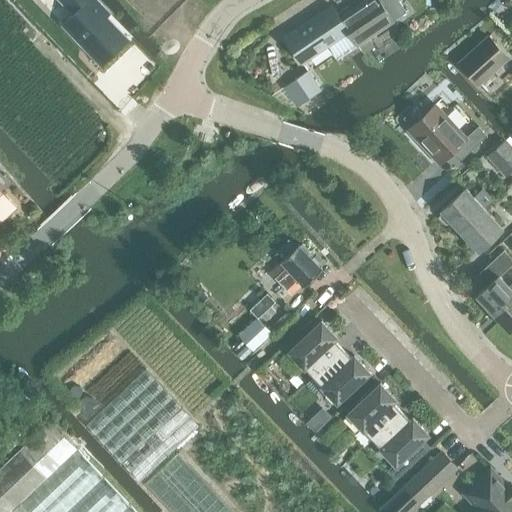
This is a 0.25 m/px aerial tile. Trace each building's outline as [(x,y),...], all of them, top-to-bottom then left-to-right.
[(99,0),(58,0),(71,13),(62,22),(101,64),(127,38),(106,17),(111,12),(99,0)] [(379,0),(365,0),(340,17),(348,30),(356,43),(392,19),(379,0)] [(302,61),(348,30),(340,17),(335,10),(312,26),(309,21),(286,36),(302,61)] [(478,83),(507,57),(488,35),(459,61),(478,83)] [(308,70),(284,86),(296,105),(321,89),(308,70)] [(466,134),(436,102),(407,128),(423,145),(426,141),(431,146),(429,148),(441,160),(456,146),(465,156),(487,134),(478,125),(466,134)] [(505,176),(511,169),(511,145),(504,138),(486,155),(505,176)] [(440,212),(439,216),(445,222),(449,222),(451,220),(459,229),(485,206),(494,198),(483,187),(475,195),(466,186),(441,209),(442,211),(440,212)] [(0,222),(16,207),(0,189),(0,222)] [(503,226),(485,206),(459,229),(478,249),(503,226)] [(281,260),(270,271),(290,291),(302,281),(303,283),(322,266),(299,242),(295,246),(288,238),(276,249),(283,257),(281,260)] [(497,256),(475,276),(485,286),(476,294),(493,312),(511,294),(511,281),(510,284),(502,275),(501,274),(508,268),(511,263),(511,256),(505,248),(497,256)] [(267,292),(249,309),(256,316),(257,318),(275,301),(267,292)] [(511,294),(493,312),(510,331),(511,328),(511,294)] [(256,316),(238,334),(253,349),(271,332),(257,318),(256,316)] [(314,375),(343,347),(335,338),(337,335),(322,319),(290,349),(314,375)] [(352,356),(346,350),(343,347),(314,375),(337,400),(369,370),(354,354),(352,356)] [(145,368),(87,423),(141,480),(199,424),(145,368)] [(372,437),(402,409),(393,400),(395,398),(380,382),(348,412),(372,437)] [(411,418),(404,411),(402,409),(372,437),(396,463),(428,432),(413,416),(411,418)] [(324,423),(315,413),(306,421),(315,431),(324,423)] [(0,467),(0,511),(138,511),(77,447),(49,420),(21,448),(0,467)] [(379,507),(382,511),(409,511),(459,466),(442,448),(379,507)] [(233,511),(177,451),(144,482),(172,511),(233,511)] [(471,481),(489,465),(476,451),(458,467),(471,481)] [(511,511),(511,488),(510,490),(493,473),(469,495),(485,511),(484,511),(511,511)]
